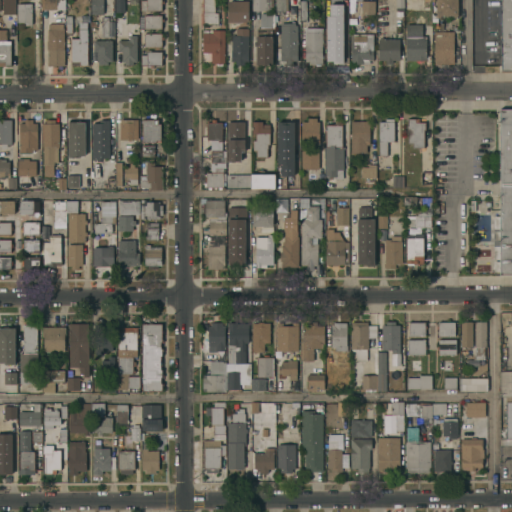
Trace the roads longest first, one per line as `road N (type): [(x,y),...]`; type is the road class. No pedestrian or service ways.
road 1 (residential): [(0,504),(511,500)]
road 2 (residential): [(0,299),(511,295)]
road 3 (residential): [(0,95),(511,92)]
road 4 (residential): [(181,0),(183,511)]
